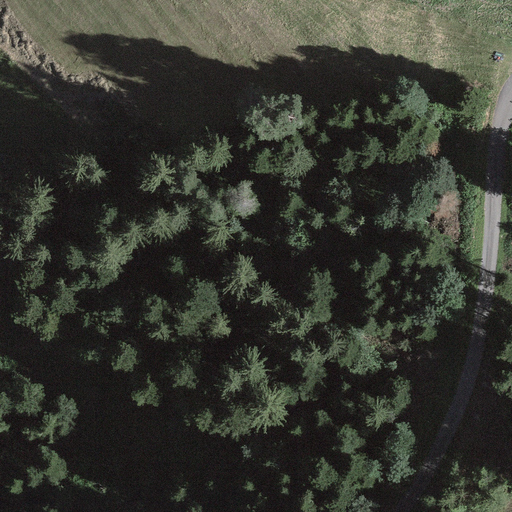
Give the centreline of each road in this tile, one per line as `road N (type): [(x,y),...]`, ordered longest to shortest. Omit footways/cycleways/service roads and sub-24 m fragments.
road 1 (track): [(511,113),(492,321),(393,511)]
road 2 (track): [(0,28),(105,131)]
